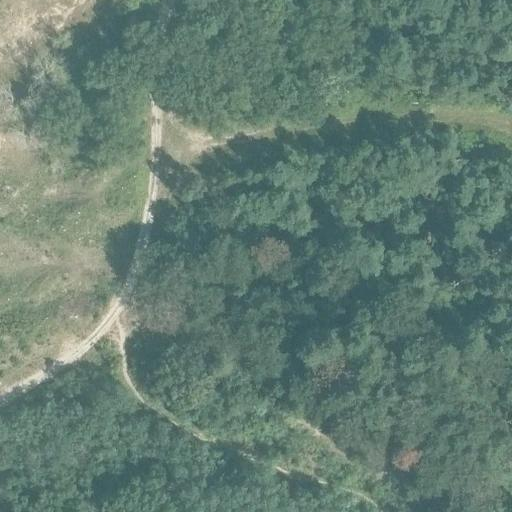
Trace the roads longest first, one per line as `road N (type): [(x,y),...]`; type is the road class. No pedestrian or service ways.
road 1 (track): [(112,316),(141,246),(156,153),(156,39),(170,0)]
road 2 (track): [(0,392),(78,350),(112,316)]
